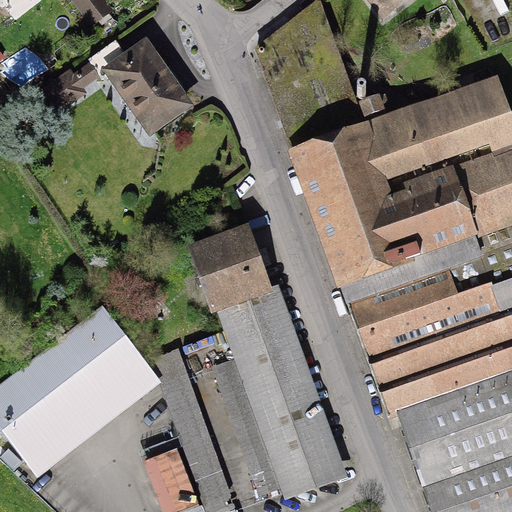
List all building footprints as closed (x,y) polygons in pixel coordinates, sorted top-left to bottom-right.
[(97,0),(79,0),(69,7),(88,33),(110,18),(97,0)] [(356,0),(379,32),(423,0),(356,0)] [(318,2),(259,54),(383,417),(398,411),(433,511),(511,511),(511,123),(498,84),(390,123),(367,131),(358,106),(318,2)] [(83,97),(104,81),(147,143),(192,111),(146,46),(127,59),(117,47),(71,80),(67,75),(39,95),(58,121),(86,101),(83,97)] [(380,98),(358,106),(367,131),(390,123),(380,98)] [(248,234),(187,255),(209,319),(220,315),(240,371),(219,378),(266,509),(343,482),(275,291),(270,295),(248,234)] [(100,314),(0,389),(0,440),(33,484),(158,389),(100,314)] [(232,511),(180,359),(153,368),(201,511),(232,511)] [(177,456),(143,467),(158,511),(194,511),(196,511),(177,456)]
